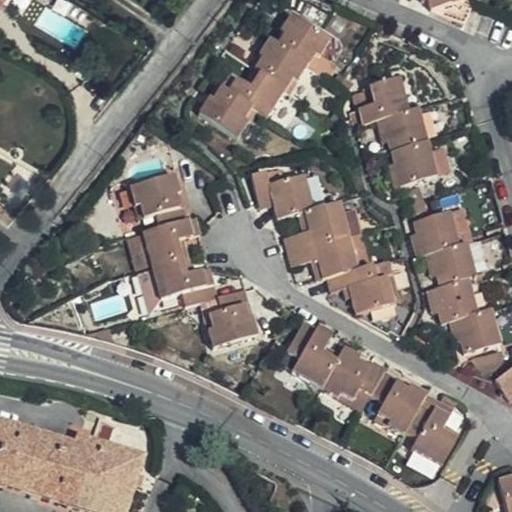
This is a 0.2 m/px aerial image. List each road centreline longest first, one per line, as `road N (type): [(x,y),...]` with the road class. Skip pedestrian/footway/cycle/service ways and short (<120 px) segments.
road 1 (residential): [(0,269),(205,0)]
road 2 (residential): [(239,253),(296,298),(479,398),(494,414)]
road 3 (tertiary): [(396,511),(186,407)]
road 4 (tertiary): [(186,407),(0,350)]
road 5 (residential): [(365,0),(492,59)]
road 6 (residential): [(511,193),(484,89),(492,59)]
road 7 (residential): [(186,407),(183,460),(235,511)]
